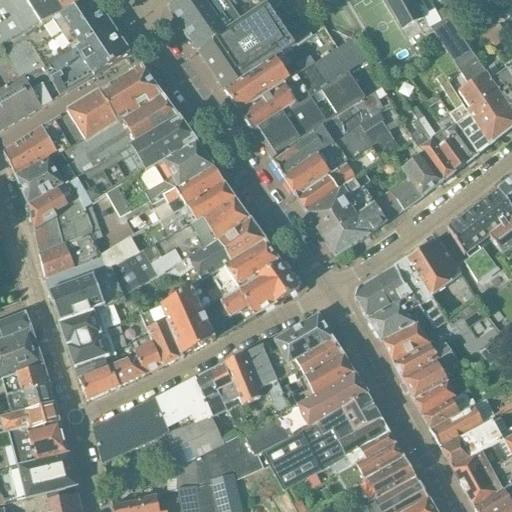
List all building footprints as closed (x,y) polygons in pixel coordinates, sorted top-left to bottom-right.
[(92,0),(87,0),(0,50),(0,58),(4,56),(19,80),(38,70),(72,52),(112,28),(92,0)] [(0,50),(87,0),(1,0),(0,1),(0,50)] [(263,0),(184,0),(167,11),(199,56),(233,32),(247,22),(250,20),(253,19),(266,42),(284,31),(270,11),(263,0)] [(263,0),(270,11),(281,5),(286,1),(285,0),(263,0)] [(285,0),(286,1),(281,5),(288,17),(301,9),(295,1),(296,0),(285,0)] [(311,0),(317,9),(334,0),(311,0)] [(412,0),(384,0),(402,33),(417,26),(421,34),(422,35),(422,36),(423,36),(424,37),(425,37),(426,37),(427,37),(428,37),(428,36),(433,34),(431,29),(429,30),(425,22),(419,10),(412,0)] [(464,0),(446,0),(450,7),(454,13),(468,5),(464,0)] [(496,19),(486,0),(479,0),(471,4),(482,26),(496,19)] [(450,7),(437,14),(442,23),(449,19),(456,16),(454,13),(450,7)] [(233,32),(199,56),(213,76),(242,58),(251,54),(262,54),(266,52),(273,63),(277,61),(276,60),(295,47),(284,31),(266,42),(253,19),(250,20),(247,22),(233,32)] [(442,23),(431,29),(433,34),(468,88),(458,95),(469,111),(468,112),(467,113),(469,117),(491,148),(494,145),(494,144),(511,130),(511,113),(486,75),(484,72),(484,71),(452,23),(451,23),(449,19),(442,23)] [(483,38),(494,51),(507,41),(501,35),(504,33),(499,26),(483,38)] [(72,52),(38,70),(43,77),(46,75),(60,99),(93,78),(130,56),(112,28),(72,52)] [(285,86),(239,115),(273,163),(273,162),(313,135),(352,110),(359,105),(372,96),(380,90),(352,41),(315,66),(302,74),(290,82),(285,86)] [(242,58),(213,76),(224,93),(273,63),(266,52),(262,54),(251,54),(242,58)] [(311,59),(298,67),(302,74),(315,66),(311,59)] [(273,63),(224,93),(225,95),(226,95),(239,115),(285,86),(290,82),(290,81),(277,61),(273,63)] [(484,71),(484,72),(486,75),(511,113),(511,80),(507,74),(504,68),(506,67),(501,61),(484,71)] [(98,93),(114,122),(121,118),(124,122),(161,98),(142,68),(110,89),(109,88),(99,94),(99,93),(98,93)] [(0,134),(42,110),(41,109),(53,103),(43,84),(31,91),(28,85),(43,77),(38,70),(19,80),(0,90),(0,134)] [(443,76),(436,81),(456,110),(450,115),(457,126),(478,158),(479,157),(478,157),(488,149),(491,148),(469,117),(467,113),(468,112),(443,76)] [(3,152),(18,177),(62,153),(114,122),(98,93),(67,113),(66,113),(42,128),(3,152)] [(273,162),(273,163),(284,179),(317,157),(322,154),(334,146),(335,146),(359,129),(380,115),(384,113),(381,110),(372,96),(359,105),(352,110),(313,135),(273,162)] [(161,98),(124,122),(121,118),(114,122),(62,153),(79,181),(178,122),(161,98)] [(417,108),(410,114),(416,122),(411,126),(416,133),(413,135),(414,137),(415,136),(421,146),(422,149),(443,183),(455,175),(433,139),(436,137),(424,120),(425,119),(417,108)] [(445,119),(440,122),(447,133),(468,165),(478,158),(457,126),(450,115),(448,112),(443,116),(445,119)] [(80,202),(84,211),(92,206),(106,198),(119,191),(195,146),(178,122),(79,181),(75,183),(74,182),(72,184),(80,202)] [(436,137),(433,139),(455,175),(455,174),(466,166),(468,165),(447,133),(440,122),(437,125),(443,132),(436,137)] [(284,179),(283,180),(295,200),(316,188),(330,180),(332,179),(358,165),(376,154),(394,143),(382,124),(364,136),(359,129),(335,146),(334,146),(322,154),(317,157),(284,179)] [(421,146),(415,136),(414,137),(411,139),(413,142),(390,157),(401,172),(407,181),(390,194),(403,213),(421,199),(443,183),(422,149),(421,146)] [(119,191),(131,212),(148,203),(151,208),(164,201),(162,198),(212,171),(195,146),(119,191)] [(15,179),(29,207),(72,184),(74,182),(75,183),(79,181),(62,153),(18,177),(15,179)] [(316,188),(295,200),(305,214),(345,191),(357,184),(367,178),(365,175),(383,163),(376,154),(358,165),(332,179),(330,180),(316,188)] [(152,209),(156,215),(180,201),(185,209),(224,187),(212,171),(162,198),(164,201),(152,209)] [(345,191),(305,214),(323,241),(356,217),(374,206),(374,205),(363,188),(370,183),(367,178),(357,184),(345,191)] [(499,262),(511,277),(511,182),(501,191),(501,190),(498,193),(511,212),(511,222),(488,240),(489,241),(502,257),(501,258),(502,260),(499,262)] [(72,184),(29,207),(34,233),(57,220),(55,216),(80,202),(72,184)] [(160,224),(168,238),(235,203),(224,187),(185,209),(160,224)] [(125,218),(128,223),(132,220),(129,215),(132,214),(131,212),(119,191),(106,198),(119,221),(125,218)] [(389,193),(374,205),(374,206),(387,224),(403,213),(390,194),(389,193)] [(511,212),(498,193),(497,193),(497,194),(446,232),(466,259),(467,257),(471,262),(465,265),(480,284),(499,270),(484,251),(483,252),(480,248),(489,241),(488,240),(511,222),(511,212)] [(34,233),(39,256),(94,234),(84,211),(80,202),(55,216),(57,220),(34,233)] [(175,253),(183,265),(251,222),(250,221),(248,222),(235,203),(168,238),(153,247),(161,261),(175,253)] [(45,280),(45,282),(102,261),(100,256),(94,242),(103,239),(92,206),(84,211),(94,234),(39,256),(38,256),(45,280)] [(374,206),(356,217),(370,237),(387,224),(374,206)] [(356,217),(323,241),(336,260),(370,237),(356,217)] [(112,270),(124,299),(159,279),(163,277),(181,279),(194,270),(202,284),(210,279),(265,243),(251,222),(183,265),(175,253),(161,261),(153,247),(139,255),(112,270)] [(45,282),(48,294),(112,270),(139,255),(131,240),(100,256),(102,261),(45,282)] [(438,242),(407,261),(432,299),(452,285),(452,284),(463,276),(438,242)] [(210,279),(224,300),(247,285),(248,284),(264,274),(279,265),(266,244),(265,245),(265,243),(210,279)] [(407,261),(395,269),(412,295),(421,308),(420,308),(435,332),(447,324),(433,301),(432,299),(407,261)] [(223,310),(209,318),(215,329),(229,321),(247,310),(254,321),(300,293),(285,269),(275,276),(276,278),(270,283),(264,274),(248,284),(248,287),(221,305),(220,305),(223,310)] [(357,292),(355,299),(367,320),(368,322),(412,295),(395,269),(361,290),(357,292)] [(110,309),(113,307),(125,303),(123,299),(124,299),(112,270),(48,294),(59,324),(93,313),(94,312),(97,312),(110,309)] [(475,299),(468,289),(462,293),(469,303),(475,299)] [(160,309),(182,360),(184,359),(183,358),(213,343),(212,341),(216,339),(192,292),(160,308),(161,309),(160,309)] [(412,295),(368,322),(382,345),(413,324),(408,316),(419,308),(420,309),(420,308),(421,308),(412,295)] [(478,304),(459,315),(462,320),(468,330),(487,319),(478,304)] [(67,347),(104,334),(103,330),(120,325),(113,307),(110,309),(97,312),(94,312),(59,324),(67,347)] [(150,336),(163,368),(170,365),(182,360),(160,309),(140,318),(146,331),(149,337),(150,336)] [(0,343),(31,331),(26,315),(0,325),(0,343)] [(266,358),(273,375),(331,339),(318,317),(317,317),(318,318),(287,335),(275,343),(280,352),(266,358)] [(413,324),(382,345),(386,353),(393,366),(439,340),(433,331),(424,336),(418,325),(414,327),(413,324)] [(0,361),(37,347),(33,336),(31,331),(0,343),(0,361)] [(104,334),(67,347),(70,355),(71,359),(74,369),(111,354),(104,334)] [(138,359),(145,377),(163,368),(150,336),(149,337),(129,346),(132,353),(134,352),(136,360),(138,359)] [(273,375),(278,384),(299,371),(303,378),(342,357),(331,339),(273,375)] [(439,340),(393,366),(402,382),(452,354),(447,346),(446,347),(441,339),(439,340)] [(0,383),(7,381),(44,367),(43,363),(37,347),(0,361),(0,383)] [(264,390),(277,418),(291,411),(278,384),(273,375),(266,358),(263,350),(264,350),(263,348),(243,358),(258,393),(264,390)] [(114,353),(111,354),(74,369),(79,384),(80,383),(86,402),(85,402),(86,404),(120,389),(120,388),(111,368),(118,366),(116,357),(116,355),(114,353)] [(452,354),(402,382),(403,383),(414,403),(452,379),(449,374),(460,367),(452,354)] [(293,400),(296,408),(355,377),(354,377),(342,357),(303,378),(304,380),(299,383),(305,394),(293,400)] [(238,401),(242,409),(261,400),(258,393),(243,358),(242,358),(224,365),(224,366),(240,400),(238,401)] [(111,368),(120,388),(145,377),(138,359),(136,360),(118,366),(111,368)] [(196,381),(212,419),(215,426),(220,424),(217,416),(227,412),(225,407),(238,401),(240,400),(224,366),(196,381)] [(0,383),(2,383),(7,401),(49,386),(44,367),(7,381),(0,383)] [(367,397),(355,377),(296,408),(291,411),(277,418),(251,432),(251,431),(239,438),(240,439),(224,447),(192,462),(200,511),(242,511),(236,484),(263,470),(257,457),(262,455),(307,430),(367,397)] [(452,379),(414,403),(423,419),(452,403),(456,400),(456,399),(449,384),(454,382),(452,379)] [(156,402),(168,436),(212,419),(196,381),(156,402)] [(7,401),(11,416),(11,417),(25,413),(54,405),(49,386),(7,401)] [(423,420),(429,432),(430,433),(460,416),(475,407),(474,406),(472,401),(469,402),(465,394),(456,399),(456,400),(452,403),(423,419),(423,420)] [(262,455),(283,493),(303,482),(303,483),(316,476),(315,476),(322,473),(314,458),(380,419),(367,397),(307,430),(262,455)] [(177,470),(192,462),(224,447),(215,426),(212,419),(168,436),(156,402),(93,432),(103,467),(163,439),(177,470)] [(0,418),(0,421),(3,434),(8,433),(29,427),(30,431),(59,424),(54,405),(25,413),(11,417),(11,416),(0,418)] [(460,416),(430,433),(439,449),(484,426),(475,407),(460,416)] [(440,450),(439,450),(451,469),(450,469),(451,471),(497,445),(503,442),(511,437),(511,429),(509,431),(501,417),(492,422),(484,427),(484,426),(439,449),(440,450)] [(322,473),(329,469),(346,459),(388,434),(380,419),(314,458),(322,473)] [(29,427),(8,433),(17,472),(8,474),(11,487),(34,480),(31,466),(35,465),(36,466),(68,456),(59,424),(30,431),(29,427)] [(329,469),(335,479),(337,478),(336,477),(395,446),(388,434),(346,459),(329,469)] [(497,445),(451,471),(473,510),(503,492),(511,486),(511,437),(503,442),(497,445)] [(337,478),(345,493),(364,482),(404,460),(395,446),(336,477),(337,478)] [(35,465),(31,466),(34,480),(35,483),(74,472),(68,456),(36,466),(35,465)] [(416,481),(405,462),(404,460),(364,482),(345,493),(346,494),(312,511),(338,511),(360,501),(364,508),(416,481)] [(34,480),(11,487),(16,507),(26,505),(79,491),(74,472),(35,483),(34,480)] [(408,511),(429,501),(428,500),(428,501),(416,481),(364,508),(366,511),(408,511)] [(503,492),(473,510),(474,511),(506,511),(511,509),(511,503),(505,492),(504,493),(503,492)] [(81,511),(78,496),(48,503),(49,511),(81,511)] [(159,511),(157,497),(138,501),(112,507),(112,511),(159,511)] [(435,511),(429,501),(408,511),(435,511)]
